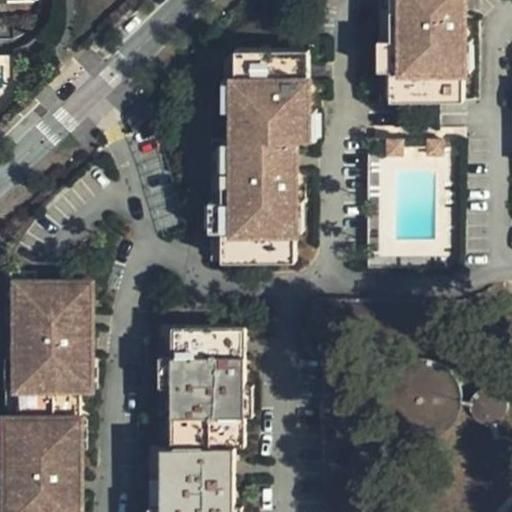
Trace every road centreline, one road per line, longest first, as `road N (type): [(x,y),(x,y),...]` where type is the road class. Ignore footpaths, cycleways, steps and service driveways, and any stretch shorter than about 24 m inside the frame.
road 1 (residential): [(328,283),(345,12),(354,0)]
road 2 (residential): [(150,248),(135,269),(117,361),(106,511)]
road 3 (residential): [(501,272),(503,148),(489,102),(497,29),(511,12)]
road 4 (residential): [(286,284),(284,511)]
road 5 (residential): [(501,272),(425,286),(328,283)]
road 6 (residential): [(189,0),(81,99)]
road 7 (residential): [(137,191),(99,207),(53,253),(44,281)]
